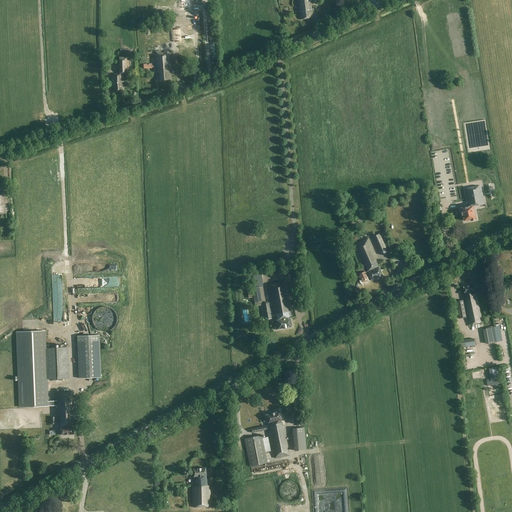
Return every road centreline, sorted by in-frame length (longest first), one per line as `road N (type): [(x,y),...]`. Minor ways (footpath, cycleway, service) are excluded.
road 1 (tertiary): [(9,511),(511,233)]
road 2 (unclassified): [(0,154),(219,76),(389,0)]
road 3 (track): [(439,274),(474,511)]
road 4 (track): [(59,132),(45,108),(38,0)]
